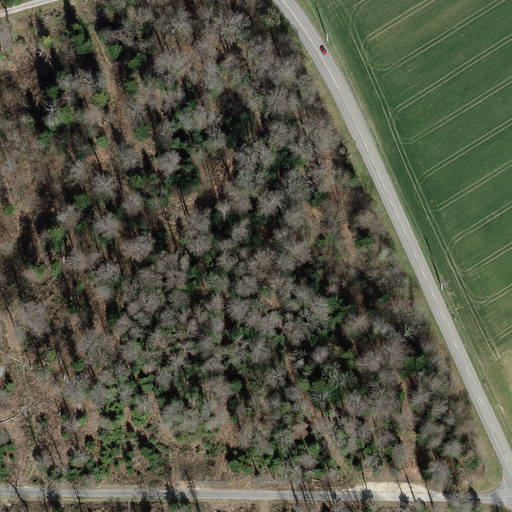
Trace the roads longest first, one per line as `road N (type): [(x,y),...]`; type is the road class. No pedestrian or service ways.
road 1 (secondary): [(511,472),(340,88),(282,0)]
road 2 (unclassified): [(0,492),(511,497)]
